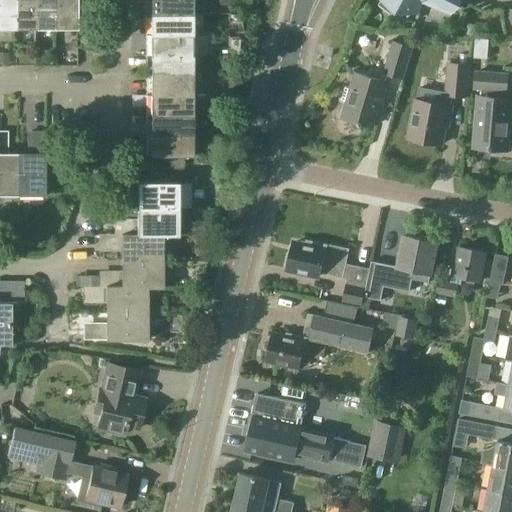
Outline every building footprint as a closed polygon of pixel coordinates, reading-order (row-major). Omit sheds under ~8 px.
[(15,0),(0,0),(0,26),(15,27),(15,0)] [(35,0),(15,0),(15,27),(35,27),(35,0)] [(54,0),(35,0),(35,27),(55,26),(54,0)] [(75,0),(54,0),(55,26),(76,26),(75,0)] [(149,0),(150,13),(191,13),(191,0),(149,0)] [(454,10),(458,0),(381,0),(379,3),(380,3),(379,5),(392,14),(400,4),(416,11),(418,11),(422,0),(424,0),(453,11),(454,10)] [(150,13),(150,33),(191,33),(191,13),(150,13)] [(469,28),(467,34),(476,37),(478,30),(469,28)] [(150,33),(150,54),(191,53),(191,33),(150,33)] [(437,34),(435,40),(454,46),(456,39),(437,34)] [(239,54),(240,40),(230,39),(230,53),(239,54)] [(393,41),(384,73),(403,78),(412,47),(393,41)] [(473,48),(472,66),(478,67),(478,59),(488,60),(489,43),(477,42),(477,48),(473,48)] [(0,53),(0,64),(8,64),(8,53),(0,53)] [(150,54),(150,73),(191,73),(191,53),(150,54)] [(446,92),(445,95),(453,95),(467,97),(470,64),(448,62),(446,92)] [(508,73),(476,71),(475,88),(482,89),(482,96),(477,96),(473,148),(508,150),(511,106),(511,98),(502,98),(503,90),(507,90),(508,73)] [(355,72),(350,87),(346,86),(342,99),(346,100),(341,117),(372,127),(377,111),(381,112),(390,82),(355,72)] [(150,73),(150,93),(192,93),(191,73),(150,73)] [(415,99),(408,139),(442,145),(445,129),(448,129),(449,125),(452,105),(451,105),(453,95),(445,95),(446,92),(419,87),(417,99),(415,99)] [(150,93),(150,114),(192,113),(192,93),(150,93)] [(231,94),(221,94),(221,104),(231,104),(231,94)] [(150,114),(150,133),(192,133),(192,113),(150,114)] [(4,129),(0,129),(0,193),(18,193),(17,152),(4,152),(4,129)] [(44,152),(44,131),(44,129),(31,129),(31,131),(27,131),(27,152),(17,152),(18,193),(44,193),(44,152)] [(192,154),(192,133),(150,133),(150,155),(192,154)] [(178,208),(178,182),(114,182),(114,199),(137,199),(137,208),(178,208)] [(179,235),(178,208),(137,208),(137,222),(115,223),(115,234),(115,235),(163,234),(163,235),(179,235)] [(122,260),(163,259),(163,235),(163,234),(115,235),(115,234),(99,234),(99,245),(122,245),(122,260)] [(370,269),(364,297),(382,300),(385,286),(410,291),(413,279),(429,282),(430,273),(437,242),(405,235),(399,266),(372,260),(370,269)] [(294,242),(288,268),(320,275),(321,271),(348,277),(343,299),(362,304),(370,269),(345,264),(348,249),(308,240),(308,242),(304,241),(303,244),(294,242)] [(486,252),(461,247),(458,259),(456,259),(453,274),(480,280),(486,252)] [(496,254),(490,282),(501,284),(503,284),(508,257),(496,254)] [(100,274),(100,286),(148,285),(148,286),(163,287),(163,259),(122,260),(122,274),(100,274)] [(485,279),(490,280),(494,261),(488,260),(485,279)] [(0,344),(11,344),(11,303),(10,303),(10,280),(0,279),(0,344)] [(436,290),(456,295),(458,284),(438,280),(436,290)] [(498,298),(501,284),(490,282),(487,296),(498,298)] [(148,312),(148,286),(148,285),(100,286),(84,285),(84,298),(106,298),(106,312),(148,312)] [(501,309),(491,307),(486,330),(496,332),(501,309)] [(147,339),(148,312),(106,312),(107,326),(84,326),(84,338),(107,338),(105,340),(147,339)] [(270,345),(267,355),(269,355),(268,359),(268,360),(299,368),(302,353),(323,358),(326,342),(368,352),(374,328),(315,314),(309,338),(303,336),(288,333),(287,336),(274,333),(271,345),(270,345)] [(403,317),(400,333),(413,336),(416,320),(403,317)] [(493,347),(496,332),(486,330),(484,338),(474,337),(471,352),(482,354),(484,345),(493,347)] [(477,378),(482,354),(471,352),(467,375),(477,378)] [(379,369),(386,361),(378,354),(373,360),(373,364),(379,369)] [(138,428),(144,405),(134,402),(136,395),(134,394),(139,370),(108,362),(102,387),(101,387),(97,404),(103,405),(97,427),(124,434),(126,425),(138,428)] [(511,384),(509,384),(497,382),(495,393),(507,395),(504,409),(511,410),(511,384)] [(247,432),(247,434),(250,435),(247,449),(293,460),(295,452),(362,467),(367,445),(300,430),(306,404),(268,396),(257,393),(248,433),(247,432)] [(372,400),(368,416),(377,418),(381,402),(372,400)] [(498,420),(500,408),(462,400),(459,413),(498,420)] [(494,439),(497,426),(459,419),(454,440),(467,443),(469,434),(494,439)] [(379,423),(372,455),(396,460),(403,429),(379,423)] [(30,431),(14,428),(7,457),(38,464),(35,473),(65,480),(67,472),(82,476),(76,501),(99,507),(100,502),(119,507),(120,506),(120,504),(123,503),(125,495),(123,492),(127,475),(118,473),(118,469),(117,469),(100,464),(99,468),(98,468),(70,461),(75,441),(74,441),(74,442),(30,431)] [(481,463),(494,465),(494,464),(511,467),(511,442),(499,440),(498,442),(492,447),(488,449),(484,449),(481,463)] [(451,456),(449,470),(458,472),(461,458),(451,456)] [(421,476),(437,479),(440,463),(425,459),(421,476)] [(511,492),(511,467),(494,464),(494,465),(489,488),(511,492)] [(243,473),(237,500),(290,511),(292,511),(295,501),(278,497),(281,482),(243,473)] [(445,488),(442,503),(452,505),(455,491),(445,488)] [(485,511),(511,511),(511,492),(489,488),(484,511),(485,511)] [(290,511),(237,500),(233,511),(290,511)] [(450,511),(452,505),(442,503),(440,511),(450,511)]
